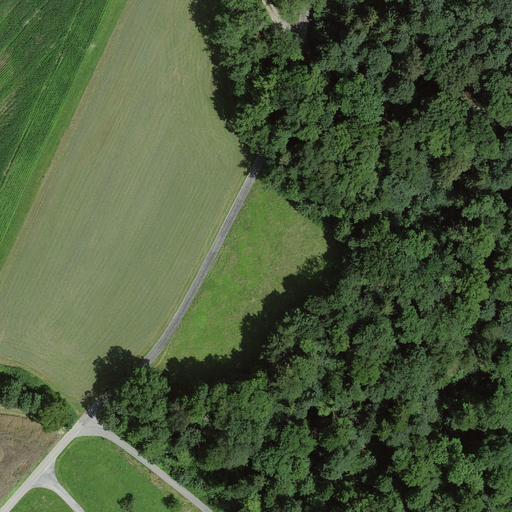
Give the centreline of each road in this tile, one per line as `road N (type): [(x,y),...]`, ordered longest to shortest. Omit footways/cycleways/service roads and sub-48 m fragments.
road 1 (unclassified): [(86,420),(148,362),(179,319),(276,126),(306,0)]
road 2 (track): [(300,44),(335,88),(388,126),(440,123),(511,92)]
road 3 (unclassified): [(204,511),(86,420)]
road 4 (unclassified): [(5,511),(86,420)]
